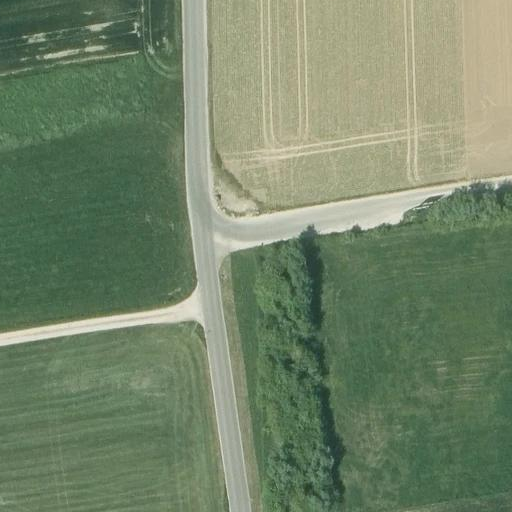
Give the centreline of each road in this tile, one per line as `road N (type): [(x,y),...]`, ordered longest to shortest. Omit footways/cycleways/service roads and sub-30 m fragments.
road 1 (tertiary): [(195,0),(199,201),(241,511)]
road 2 (track): [(204,245),(511,195)]
road 3 (track): [(0,345),(213,312)]
